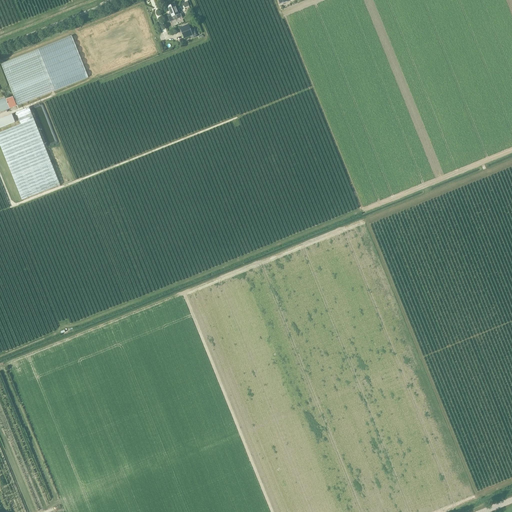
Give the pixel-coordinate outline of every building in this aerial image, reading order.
[(178,15),(174,5),(167,7),(170,14),(167,16),(169,22),(181,17),(180,14),(178,15)] [(183,39),(192,36),(193,38),(197,36),(194,30),(195,30),(194,29),(191,24),(188,25),(179,28),(183,39)] [(71,36),(1,64),(18,107),(89,79),(71,36)] [(0,111),(0,113),(9,109),(16,106),(13,97),(6,100),(5,98),(0,100),(0,111)] [(29,108),(16,113),(21,125),(0,132),(0,145),(22,200),(60,185),(29,108)] [(12,115),(0,119),(0,128),(15,123),(12,115)]
